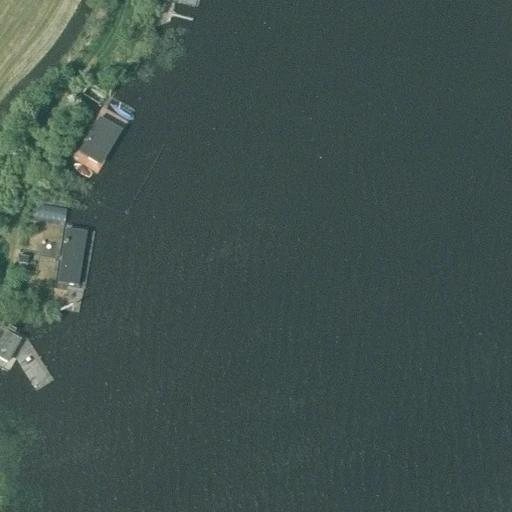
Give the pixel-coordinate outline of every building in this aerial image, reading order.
[(198,0),(174,0),(174,3),(196,9),(198,0)] [(137,112),(105,94),(62,163),(95,182),(137,112)] [(80,115),(85,108),(80,104),(75,111),(80,115)] [(97,230),(63,224),(49,292),(87,297),(97,230)] [(20,260),(19,267),(27,268),(27,261),(20,260)] [(33,338),(2,325),(0,328),(0,373),(11,379),(33,338)]
